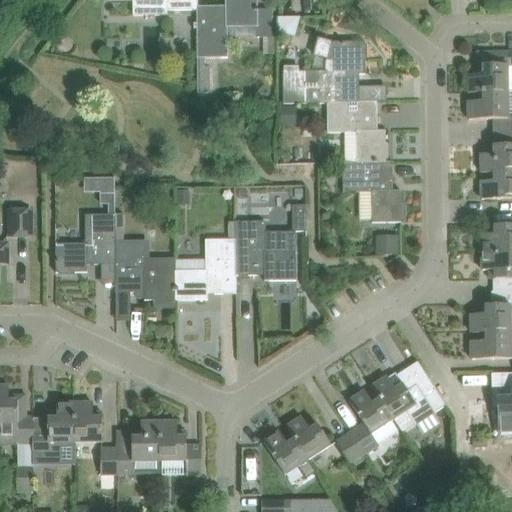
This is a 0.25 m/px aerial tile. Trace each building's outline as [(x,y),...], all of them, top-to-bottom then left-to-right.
[(132,0),(133,2),(167,2),(167,11),(196,11),(196,7),(197,7),(197,0),(132,0)] [(197,7),(196,7),(196,11),(197,45),(197,58),(197,88),(197,94),(210,93),(209,67),(205,67),(204,58),(228,58),(227,28),(238,28),(241,28),(255,28),(256,28),(258,28),(258,36),(272,36),(272,9),(257,9),(257,0),(225,0),(225,7),(197,7)] [(297,17),(277,17),(277,31),(297,32),(297,17)] [(325,72),(305,72),(299,72),(299,66),(283,66),(283,72),(282,72),(282,104),(327,104),(377,103),(359,103),(359,75),(365,75),(364,43),(334,43),(318,39),(313,57),(325,60),(324,64),(325,72)] [(468,75),(468,93),(507,93),(511,93),(511,53),(500,53),(500,66),(477,66),(477,75),(468,75)] [(507,93),(468,93),(468,94),(477,94),(477,102),(468,102),(468,121),(508,120),(507,93)] [(377,103),(327,104),(327,134),(344,134),(344,162),(342,162),(342,163),(391,163),(386,162),(385,131),(377,131),(377,103)] [(295,123),(294,106),(280,107),(281,124),(295,123)] [(281,129),(280,133),(283,137),(288,136),(289,131),(286,127),(281,129)] [(481,174),(488,174),(488,173),(511,173),(511,145),(488,146),(488,155),(480,155),(481,174)] [(393,163),(391,163),(342,163),(343,194),(372,194),(372,224),(401,223),(401,191),(393,191),(393,163)] [(511,173),(488,173),(488,174),(488,182),(481,182),(481,200),(511,199),(511,173)] [(236,189),(236,199),(248,199),(248,189),(236,189)] [(176,204),(189,205),(190,190),(176,190),(176,204)] [(265,223),(235,223),(235,294),(236,294),(236,276),(264,276),(264,282),(296,282),(296,253),(295,232),(307,232),(306,206),(292,206),(292,232),(266,233),(265,223)] [(9,237),(32,237),(31,211),(9,212),(9,237)] [(85,244),(75,244),(55,244),(56,273),(87,273),(87,265),(115,265),(115,242),(115,229),(115,215),(84,215),(85,244)] [(123,215),(116,215),(115,215),(115,229),(123,229),(123,215)] [(205,260),(175,260),(176,301),(208,301),(208,295),(235,294),(235,223),(229,223),(229,241),(205,241),(205,260)] [(481,235),(481,254),(511,253),(511,225),(489,226),(489,235),(481,235)] [(377,238),(377,254),(398,253),(398,237),(377,238)] [(145,241),(115,242),(115,265),(115,294),(144,293),(144,301),(176,301),(175,260),(175,259),(145,259),(145,241)] [(511,253),(481,254),(482,271),(489,271),(489,280),(493,280),(493,293),(491,293),(511,293),(511,253)] [(491,306),(480,306),(480,315),(471,315),(471,334),(480,334),(510,334),(510,309),(511,308),(511,293),(491,293),(491,306)] [(510,334),(480,334),(480,342),(471,342),(471,360),(510,360),(510,334)] [(446,406),(428,379),(408,393),(400,380),(392,385),(387,377),(372,387),(378,395),(394,420),(407,411),(416,425),(433,414),(446,406)] [(8,386),(0,386),(0,445),(17,446),(18,494),(25,494),(25,501),(32,501),(32,472),(32,461),(32,455),(32,444),(33,443),(32,429),(32,417),(26,417),(26,408),(18,408),(18,396),(9,396),(8,386)] [(394,420),(378,395),(370,400),(364,392),(349,402),(364,425),(350,434),(364,456),(379,446),(371,434),(394,420)] [(500,436),(511,435),(511,399),(499,400),(500,436)] [(92,402),(75,403),(75,443),(101,443),(101,413),(92,413),(92,402)] [(75,443),(75,403),(56,403),(56,413),(48,413),(48,429),(32,429),(33,443),(32,444),(32,455),(50,455),(49,443),(75,443)] [(301,418),(287,427),(308,460),(331,446),(314,421),(307,426),(301,418)] [(177,422),(158,423),(159,475),(160,475),(160,462),(185,462),(186,477),(201,476),(201,446),(186,446),(186,432),(177,432),(177,422)] [(118,449),(117,449),(117,475),(159,475),(158,423),(141,423),(141,432),(132,432),(132,437),(118,437),(118,449)] [(264,442),(285,476),(298,467),(306,480),(315,474),(307,461),(308,460),(287,427),(286,428),(291,436),(284,440),(279,432),(264,442)] [(364,456),(350,434),(336,443),(350,464),(364,456)] [(472,439),(473,448),(487,448),(486,438),(472,439)] [(101,450),(101,469),(101,476),(102,476),(102,483),(115,483),(115,475),(117,475),(117,449),(101,450)] [(40,461),(32,461),(32,472),(40,472),(40,461)] [(431,501),(427,504),(431,511),(441,511),(447,509),(439,497),(431,501)] [(458,505),(462,511),(475,505),(471,498),(458,505)] [(305,511),(305,502),(261,502),(261,511),(305,511)]
